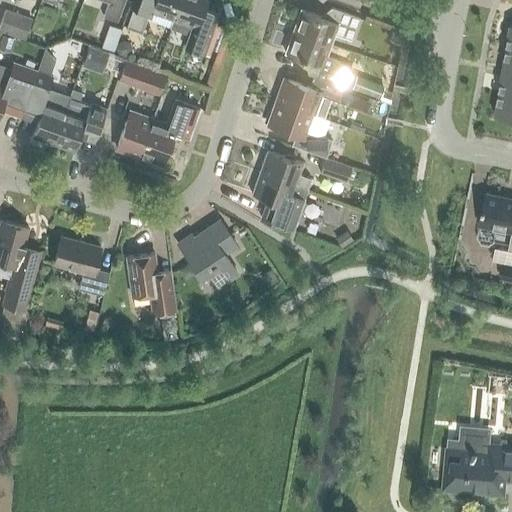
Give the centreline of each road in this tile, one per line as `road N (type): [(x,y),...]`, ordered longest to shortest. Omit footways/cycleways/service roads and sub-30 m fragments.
road 1 (residential): [(0,180),(142,217),(195,198),(211,172),(264,0)]
road 2 (residential): [(511,161),(463,151),(441,134),(436,118),(454,24)]
